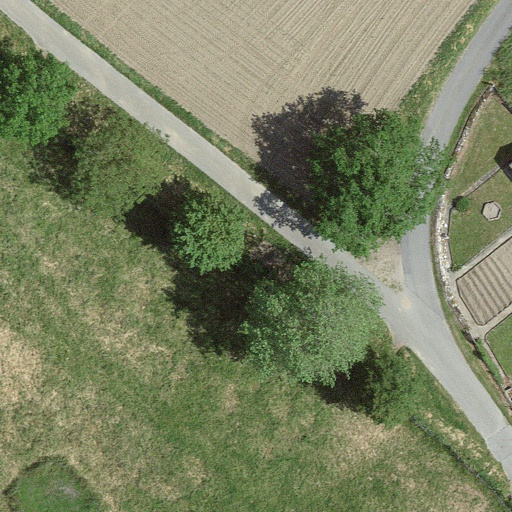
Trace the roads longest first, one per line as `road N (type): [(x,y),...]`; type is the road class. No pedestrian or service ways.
road 1 (unclassified): [(511,445),(429,332),(21,0)]
road 2 (track): [(429,332),(417,253),(420,182),(454,98),(511,6)]
